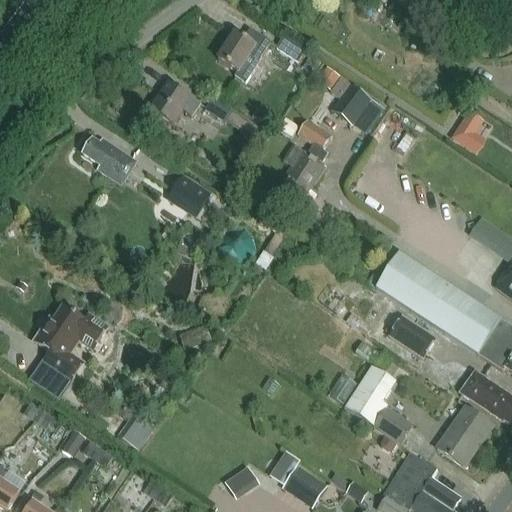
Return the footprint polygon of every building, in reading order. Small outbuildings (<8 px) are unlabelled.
[(416,0),(396,0),(411,9),(416,0)] [(260,66),(258,65),(270,46),(250,33),(244,43),(235,37),(218,63),(238,76),(235,80),(246,87),(260,66)] [(307,54),(284,39),(277,51),(300,66),(307,54)] [(306,65),(315,72),(320,65),(310,58),(306,65)] [(331,93),(342,79),(328,69),(317,82),(331,93)] [(183,114),(192,120),(200,107),(169,87),(151,114),(174,129),(183,114)] [(332,114),(353,130),(373,104),(351,88),(332,114)] [(206,113),(225,125),(230,116),(211,105),(206,113)] [(385,114),(373,105),(354,131),(365,139),(385,114)] [(270,133),(279,119),(261,107),(252,121),(270,133)] [(266,135),(233,113),(225,125),(245,138),(251,150),(255,152),(266,135)] [(332,140),(317,130),(308,124),(298,138),(314,148),(307,158),(303,155),(294,150),(284,165),(292,170),(283,184),(288,187),(280,198),(296,207),(306,214),(317,197),(311,193),(326,171),(322,168),(328,158),(323,154),(332,140)] [(404,160),(417,140),(408,135),(395,155),(404,160)] [(93,143),(83,158),(101,170),(98,174),(122,190),(137,166),(103,144),(100,148),(93,143)] [(214,198),(185,179),(176,192),(195,205),(187,216),(197,222),(214,198)] [(267,274),(275,261),(265,254),(257,267),(267,274)] [(464,299),(430,277),(401,258),(377,295),(478,359),(504,375),(506,372),(511,376),(511,329),(509,328),(464,299)] [(511,268),(511,269),(496,291),(511,301),(511,268)] [(333,287),(322,303),(339,314),(350,298),(333,287)] [(90,319),(86,326),(63,311),(38,348),(51,357),(43,368),(71,387),(84,367),(67,356),(76,343),(93,354),(108,332),(90,319)] [(437,343),(402,320),(388,341),(423,364),(437,343)] [(187,337),(193,354),(213,346),(207,330),(187,337)] [(362,345),(356,355),(377,367),(383,357),(362,345)] [(372,371),(345,411),(374,430),(387,409),(383,407),(396,386),(372,371)] [(511,425),(511,402),(508,400),(509,399),(476,377),(462,397),(503,425),(504,423),(510,428),(511,425)] [(271,380),(263,391),(274,399),(282,388),(271,380)] [(356,385),(344,380),(335,399),(347,405),(356,385)] [(33,408),(27,417),(38,424),(44,414),(33,408)] [(374,430),(401,448),(415,427),(388,410),(374,430)] [(494,430),(466,411),(437,452),(465,471),(494,430)] [(44,414),(38,424),(49,431),(55,421),(44,414)] [(110,428),(92,416),(86,424),(104,437),(110,428)] [(155,431),(140,420),(123,444),(138,455),(155,431)] [(74,435),(62,453),(73,461),(86,443),(74,435)] [(385,439),(380,447),(381,451),(389,456),(393,455),(398,447),(385,439)] [(90,446),(83,456),(95,464),(102,453),(90,446)] [(102,453),(95,464),(107,472),(114,461),(102,453)] [(454,511),(461,502),(432,483),(438,474),(411,457),(384,499),(387,500),(379,511),(454,511)] [(299,470),(284,493),(312,511),(314,511),(329,490),(299,470)] [(261,489),(249,471),(225,487),(237,505),(261,489)] [(0,472),(0,510),(2,511),(9,511),(20,497),(1,485),(6,476),(0,472)] [(152,483),(145,494),(156,502),(163,491),(152,483)] [(354,485),(346,496),(362,506),(369,495),(354,485)] [(163,491),(156,502),(168,509),(175,498),(163,491)] [(41,511),(38,509),(44,501),(36,496),(30,504),(33,506),(29,511),(41,511)]
